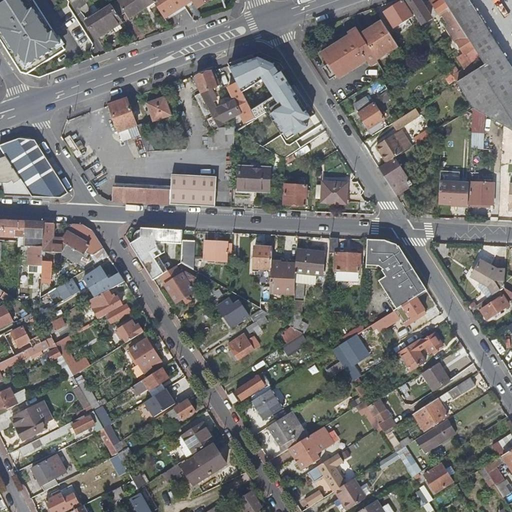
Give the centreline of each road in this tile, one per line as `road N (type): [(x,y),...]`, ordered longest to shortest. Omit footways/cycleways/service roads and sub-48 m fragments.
road 1 (residential): [(284,511),(93,212)]
road 2 (residential): [(93,212),(403,228)]
road 3 (primary): [(28,109),(267,20)]
road 4 (residential): [(267,20),(403,228)]
road 5 (residential): [(403,228),(511,400)]
road 6 (residential): [(28,109),(93,212)]
